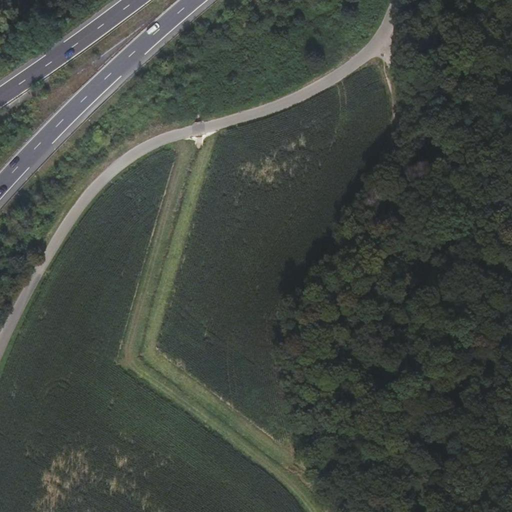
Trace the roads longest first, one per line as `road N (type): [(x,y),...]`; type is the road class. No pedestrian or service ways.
road 1 (unclassified): [(395,0),(382,36),(346,67),(288,103),(140,149),(89,190),(26,286),(0,360)]
road 2 (track): [(489,460),(458,429),(442,396),(438,193),(428,155),(398,106),(382,36)]
road 3 (trunk): [(0,187),(198,0)]
road 4 (trunk): [(135,0),(0,97)]
